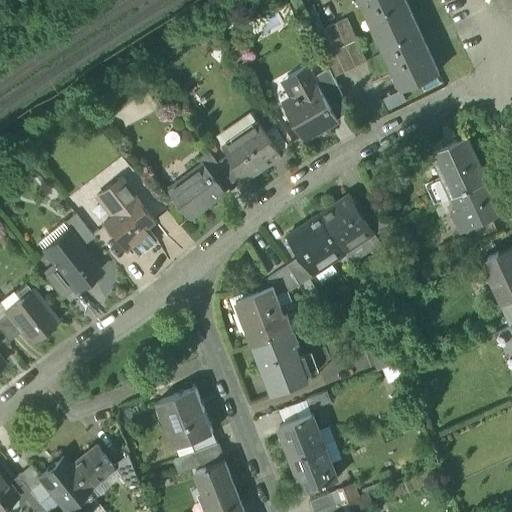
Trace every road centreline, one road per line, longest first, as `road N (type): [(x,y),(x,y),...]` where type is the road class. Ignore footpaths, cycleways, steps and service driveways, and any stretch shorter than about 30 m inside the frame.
road 1 (residential): [(190,267),(312,172),(505,83)]
road 2 (residential): [(190,267),(277,511)]
road 3 (residential): [(0,410),(190,267)]
